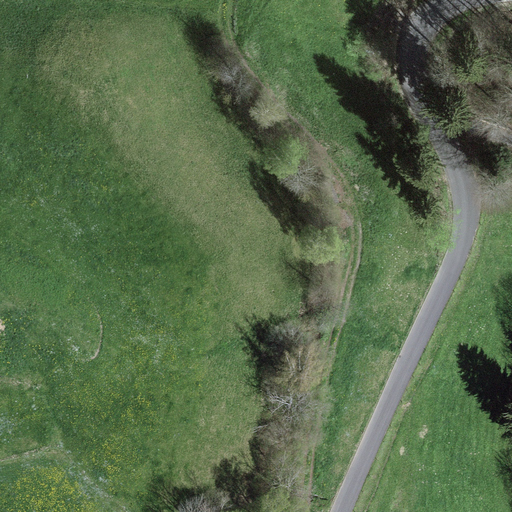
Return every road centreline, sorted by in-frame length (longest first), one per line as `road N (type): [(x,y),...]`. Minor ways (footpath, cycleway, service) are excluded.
road 1 (unclassified): [(444,0),(419,27),(415,56),(459,165),(466,227),(344,511)]
road 2 (track): [(302,511),(312,412),(343,272),(344,202),(303,138),(239,76),(227,0)]
